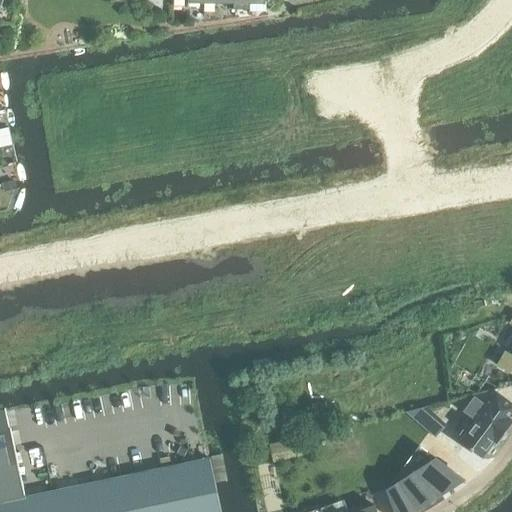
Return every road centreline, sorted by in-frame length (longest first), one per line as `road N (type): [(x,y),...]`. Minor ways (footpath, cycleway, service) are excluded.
road 1 (residential): [(0,271),(412,199)]
road 2 (residential): [(139,139),(389,90)]
road 3 (unknown): [(0,431),(168,417)]
road 4 (residential): [(389,90),(491,24),(509,0)]
